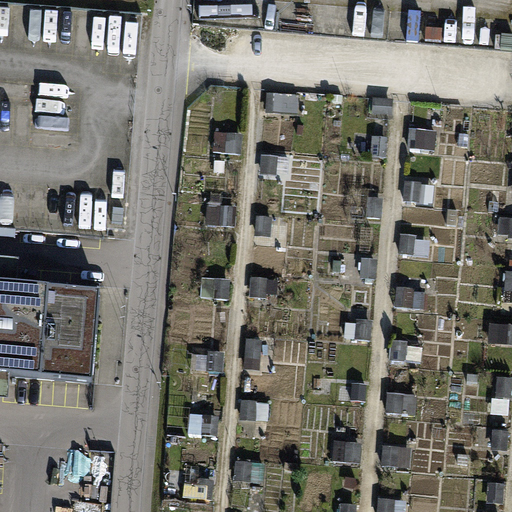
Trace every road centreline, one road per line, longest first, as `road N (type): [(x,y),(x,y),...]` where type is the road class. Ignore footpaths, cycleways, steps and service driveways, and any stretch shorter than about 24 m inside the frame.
road 1 (tertiary): [(127,511),(168,0)]
road 2 (unknown): [(145,271),(0,256)]
road 3 (unknown): [(0,426),(45,429),(52,442),(40,511)]
